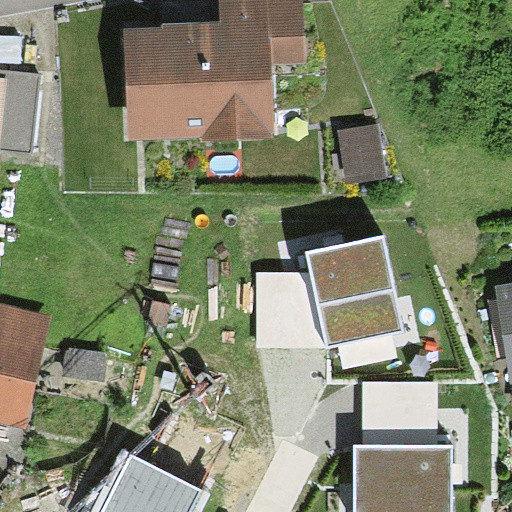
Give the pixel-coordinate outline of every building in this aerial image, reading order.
[(119,37),(123,149),(276,145),(274,75),(308,74),(305,0),(209,0),(211,35),(119,37)] [(0,142),(32,146),(41,72),(0,67),(0,142)] [(339,179),(377,175),(371,123),(334,127),(339,179)] [(257,347),(326,348),(403,331),(383,238),(307,255),(311,273),(258,272),(257,347)] [(511,274),(496,277),(511,357),(511,397),(511,400),(511,274)] [(0,411),(23,417),(51,312),(0,298),(0,411)] [(104,348),(68,344),(65,367),(102,371),(104,348)] [(354,446),(353,511),(450,511),(450,448),(438,448),(438,383),(362,383),(362,446),(354,446)] [(191,511),(200,493),(130,459),(104,511),(191,511)]
